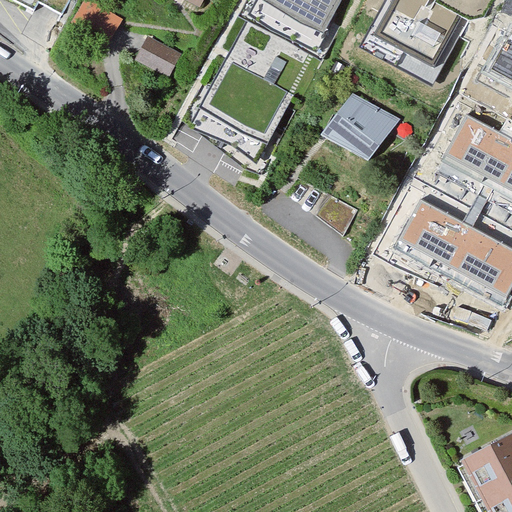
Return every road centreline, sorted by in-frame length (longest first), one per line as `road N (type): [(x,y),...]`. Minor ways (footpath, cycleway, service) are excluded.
road 1 (secondary): [(0,57),(327,292),(392,323)]
road 2 (residential): [(392,323),(378,352),(384,389),(447,511)]
road 3 (secondary): [(392,323),(511,368)]
